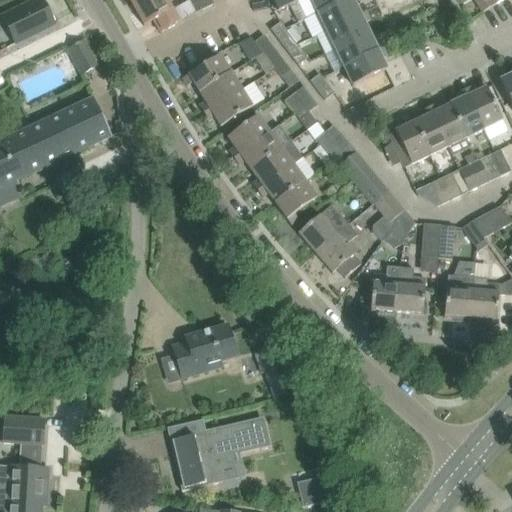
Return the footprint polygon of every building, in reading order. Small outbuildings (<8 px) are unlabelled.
[(42,0),(39,0),(3,18),(16,45),(55,26),(42,0)] [(133,0),(130,2),(144,27),(155,21),(162,33),(181,22),(167,0),(133,0)] [(189,0),(189,1),(195,14),(215,5),(212,0),(189,0)] [(301,0),(311,0),(318,14),(346,0),(273,0),(279,11),(301,0)] [(346,0),(318,14),(327,32),(366,13),(363,5),(356,8),(352,0),(346,0)] [(473,0),(482,13),(502,0),(473,0)] [(327,54),(335,50),(369,34),(363,23),(370,20),(366,13),(327,32),(327,33),(319,36),(327,54)] [(270,30),(276,38),(285,30),(280,23),(270,30)] [(276,38),(288,53),(298,46),(306,42),(298,24),(285,30),(276,38)] [(335,50),(344,68),(384,49),(380,41),(374,44),(369,34),(335,50)] [(254,43),(269,62),(278,54),(264,35),(254,43)] [(82,75),(101,65),(86,39),(68,49),(76,65),(82,75)] [(298,46),(288,53),(298,66),(307,58),(298,46)] [(384,49),(344,68),(353,86),(386,70),(381,59),(387,56),(384,49)] [(269,62),(275,70),(285,62),(278,54),(269,62)] [(193,83),(200,93),(231,73),(220,56),(183,79),(187,87),(193,83)] [(285,62),(275,70),(282,78),(289,88),(298,80),(291,71),(285,62)] [(315,70),(306,77),(310,83),(319,76),(315,70)] [(511,75),(508,78),(505,71),(497,75),(511,106),(511,75)] [(199,107),(204,114),(241,90),(231,73),(200,93),(206,103),(199,107)] [(322,78),(312,85),(325,101),(334,94),(322,78)] [(303,87),(294,94),(309,114),(318,106),(303,87)] [(472,87),(464,91),(484,130),(502,121),(486,88),(475,93),(472,87)] [(241,90),(204,114),(208,121),(214,117),(221,127),(252,107),(241,90)] [(460,101),(450,106),(466,139),(484,130),(464,91),(457,94),(460,101)] [(93,99),(28,129),(46,167),(111,137),(93,99)] [(429,108),(448,148),(453,158),(471,149),(466,139),(450,106),(439,111),(436,105),(429,108)] [(424,118),(414,123),(430,156),(448,148),(429,108),(421,112),(424,118)] [(229,152),(234,159),(270,133),(258,117),(228,138),(235,148),(229,152)] [(430,156),(414,123),(389,135),(393,144),(399,140),(412,165),(430,156)] [(245,162),(252,171),(291,142),(279,126),(270,133),(234,159),(239,166),(245,162)] [(315,141),(323,150),(341,135),(334,126),(315,141)] [(16,181),(46,167),(28,129),(0,142),(0,208),(24,197),(16,181)] [(323,150),(330,159),(349,144),(341,135),(323,150)] [(252,185),(257,192),(303,158),(291,142),(252,171),(258,180),(252,185)] [(341,166),(353,180),(368,167),(356,153),(349,144),(330,159),(338,168),(341,166)] [(500,151),(489,156),(500,177),(511,172),(500,151)] [(473,154),(464,158),(468,167),(469,166),(477,162),(474,156),(473,154)] [(489,156),(479,161),(490,182),(500,177),(489,156)] [(275,203),(305,182),(314,175),(303,158),(257,192),(262,198),(268,194),(275,203)] [(468,167),(459,171),(470,192),(479,188),(490,182),(479,161),(477,162),(469,166),(468,167)] [(368,167),(353,180),(373,205),(389,192),(368,167)] [(459,171),(441,179),(451,201),(462,196),(470,192),(459,171)] [(451,201),(441,179),(439,181),(434,172),(417,179),(428,201),(436,197),(441,206),(451,201)] [(305,182),(275,203),(291,226),(298,221),(294,215),(317,198),(305,182)] [(381,243),(388,234),(405,211),(389,192),(373,205),(384,218),(373,227),(372,233),(381,243)] [(298,235),(316,254),(336,237),(348,226),(331,206),(298,235)] [(511,221),(498,208),(472,223),(483,239),(511,223),(511,221)] [(405,211),(388,234),(403,244),(415,224),(405,211)] [(488,246),(483,239),(472,223),(462,230),(478,253),(488,246)] [(421,258),(438,259),(440,227),(424,225),(421,258)] [(336,237),(316,254),(333,274),(337,270),(345,279),(362,265),(354,256),(359,251),(351,241),(357,236),(348,226),(336,237)] [(440,227),(438,259),(452,260),(455,228),(440,227)] [(444,317),(455,318),(454,320),(456,322),(467,323),(469,321),(470,319),(472,292),(474,279),(475,267),(461,266),(460,282),(447,281),(444,317)] [(371,311),(397,313),(400,269),(387,268),(386,276),(374,275),(371,311)] [(400,269),(397,313),(423,315),(426,280),(412,279),(413,270),(400,269)] [(472,292),(470,319),(496,321),(499,286),(487,285),(488,280),(474,279),(472,292)] [(190,337),(191,342),(173,348),(182,380),(209,372),(207,367),(237,358),(228,326),(190,337)] [(261,374),(265,372),(282,367),(276,346),(270,348),(254,354),(261,374)] [(265,372),(274,401),(296,394),(286,365),(282,367),(265,372)] [(258,415),(257,408),(245,411),(246,418),(258,415)] [(4,444),(42,446),(44,420),(5,418),(4,444)] [(206,434),(170,442),(182,492),(223,483),(220,469),(234,466),(231,454),(268,446),(262,421),(216,431),(217,434),(207,437),(206,434)] [(305,433),(301,422),(292,426),(295,436),(305,433)] [(46,507),(48,471),(0,467),(0,511),(40,511),(41,506),(46,507)] [(322,479),(298,485),(304,509),(328,503),(322,479)]
